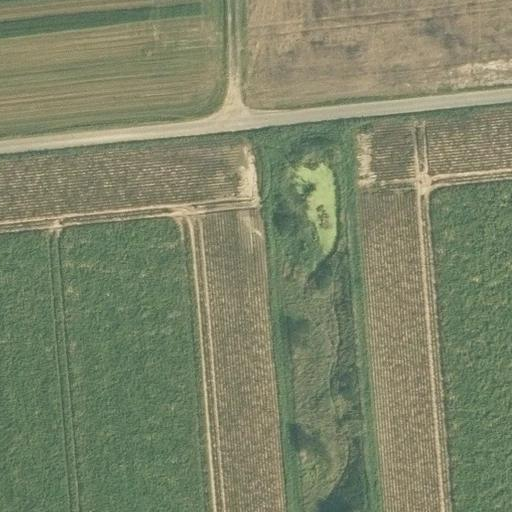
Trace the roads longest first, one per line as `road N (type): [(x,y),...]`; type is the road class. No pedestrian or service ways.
road 1 (unclassified): [(0,147),(511,94)]
road 2 (track): [(230,0),(231,121)]
